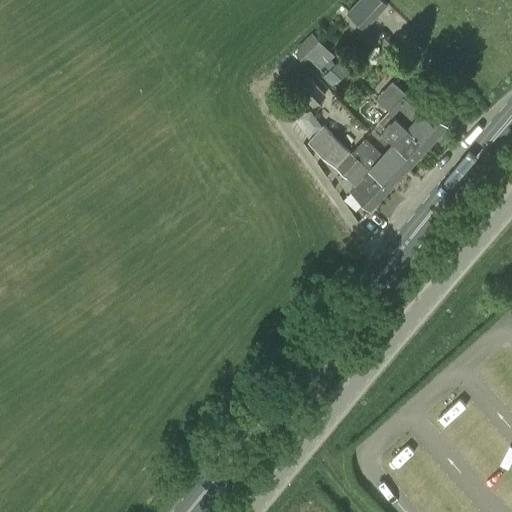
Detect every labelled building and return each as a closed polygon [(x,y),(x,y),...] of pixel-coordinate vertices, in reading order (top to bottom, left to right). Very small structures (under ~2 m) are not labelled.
[(384,0),(358,0),(346,13),(365,30),(389,5),(384,0)] [(315,54),(324,64),(333,55),(314,34),(300,47),(302,48),(296,54),(304,64),(315,54)] [(325,95),(307,75),(295,87),(313,106),(325,95)] [(375,99),(389,111),(398,121),(407,129),(426,147),(446,126),(426,107),(421,113),(403,96),(405,94),(392,81),(375,99)] [(392,142),(387,148),(407,167),(426,147),(407,129),(398,121),(389,111),(375,126),(392,142)] [(370,170),(351,153),(323,126),(309,141),(355,184),(349,190),(370,208),(389,187),(370,170)] [(365,138),(351,153),(370,170),(389,187),(407,167),(387,148),(381,154),(365,138)]
